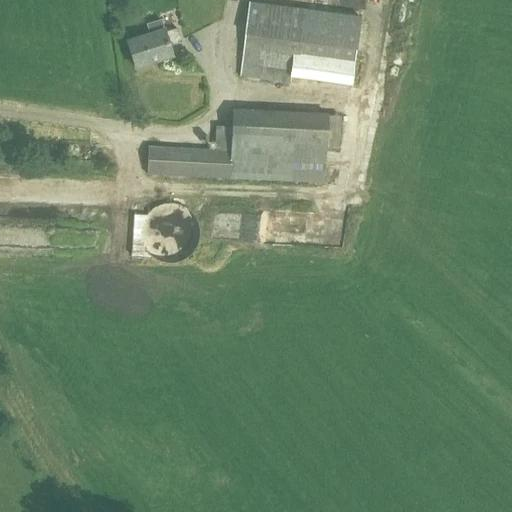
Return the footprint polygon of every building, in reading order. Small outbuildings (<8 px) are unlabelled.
[(363,18),(250,1),(240,77),(289,84),(293,55),(299,56),(300,51),(357,60),(363,18)] [(136,21),(139,29),(163,23),(161,14),(136,21)] [(168,46),(181,42),(177,28),(164,32),(164,30),(127,42),(135,67),(171,55),(168,46)] [(340,116),(328,115),(328,113),(233,108),(232,127),(215,126),(214,150),(230,151),(229,179),(325,183),(326,148),(338,149),(340,116)] [(230,151),(214,150),(148,146),(146,175),(229,179),(230,151)] [(267,193),(288,194),(289,187),(268,185),(267,193)] [(249,214),(254,236),(276,231),(271,209),(249,214)] [(40,242),(40,222),(1,223),(2,243),(40,242)]
